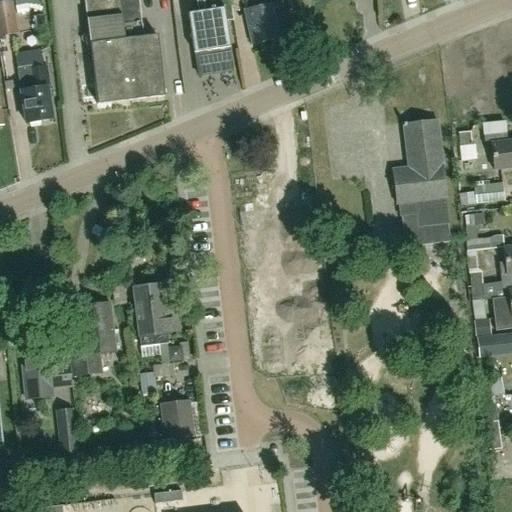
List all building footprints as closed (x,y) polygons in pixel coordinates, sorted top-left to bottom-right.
[(129,102),(122,39),(117,0),(83,0),(96,106),(129,102)] [(142,37),(138,0),(117,0),(122,39),(142,37)] [(232,21),(229,0),(201,0),(202,0),(196,1),(198,13),(187,15),(193,54),(229,49),(225,22),(232,21)] [(279,38),(272,9),(281,7),(279,0),(244,0),(247,11),(244,12),(251,45),(279,38)] [(0,36),(16,34),(11,2),(0,3),(0,36)] [(122,39),(129,102),(163,97),(155,35),(142,37),(122,39)] [(17,69),(21,91),(20,91),(26,125),(52,120),(46,88),(49,88),(45,66),(41,67),(38,50),(14,55),(17,69)] [(511,85),(511,58),(479,61),(480,87),(511,85)] [(485,135),(508,132),(506,120),(483,123),(485,135)] [(399,217),(401,217),(404,248),(450,243),(447,225),(449,225),(437,121),(403,125),(408,169),(391,171),(395,205),(398,204),(399,217)] [(494,171),(511,168),(511,140),(503,142),(502,134),(484,136),(485,145),(491,145),(494,171)] [(464,161),(479,159),(477,144),(462,146),(464,161)] [(507,204),(505,183),(478,185),(479,206),(507,204)] [(322,220),(324,229),(347,226),(346,216),(322,220)] [(498,264),(500,284),(511,282),(511,247),(503,248),(505,263),(498,264)] [(168,344),(167,334),(179,333),(176,309),(175,299),(163,300),(161,285),(157,285),(156,281),(136,283),(137,288),(133,288),(142,360),(159,357),(158,345),(168,344)] [(511,282),(500,284),(501,293),(503,293),(509,292),(509,298),(491,300),(495,332),(511,329),(511,321),(511,318),(511,282)] [(78,307),(81,331),(67,333),(73,378),(102,375),(100,355),(116,353),(116,351),(120,351),(117,330),(112,330),(108,303),(78,307)] [(494,356),(493,340),(477,341),(478,357),(494,356)] [(48,366),(47,351),(45,351),(44,346),(22,348),(22,353),(21,353),(25,392),(34,391),(35,399),(52,397),(51,391),(69,389),(66,364),(48,366)] [(153,374),(138,376),(141,395),(156,393),(153,374)] [(507,381),(488,382),(489,401),(508,400),(507,381)] [(187,402),(161,406),(165,439),(191,436),(187,402)] [(59,434),(75,432),(73,411),(56,412),(59,434)] [(182,501),(181,492),(181,491),(153,495),(154,504),(182,501)]
